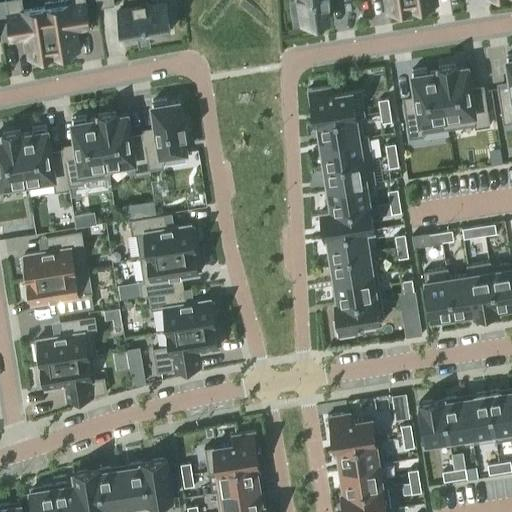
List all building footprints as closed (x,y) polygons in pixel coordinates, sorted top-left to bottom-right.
[(33,59),(53,56),(45,6),(23,10),(21,0),(5,0),(12,40),(26,38),(29,56),(32,56),(33,59)] [(55,0),(45,2),(45,6),(53,56),(75,53),(75,49),(78,48),(75,30),(90,28),(85,0),(55,0)] [(293,0),(289,1),(293,25),(320,21),(328,19),(327,9),(326,3),(330,2),(329,0),(293,0)] [(384,0),(387,10),(390,10),(391,13),(412,10),(410,0),(384,0)] [(410,0),(412,10),(433,6),(433,3),(436,2),(435,0),(410,0)] [(151,38),(150,34),(170,30),(165,2),(145,5),(145,2),(132,4),(133,7),(118,10),(122,38),(139,35),(139,39),(151,38)] [(510,85),(498,87),(503,122),(511,121),(511,53),(506,54),(510,78),(509,78),(510,85)] [(455,63),(438,66),(438,70),(447,128),(474,124),(475,127),(489,125),(484,89),(472,91),(470,84),(470,85),(466,65),(456,67),(455,63)] [(415,100),(403,102),(409,137),(423,135),(423,132),(447,128),(438,70),(426,71),(426,67),(411,69),(415,93),(414,93),(415,100)] [(329,85),(307,89),(310,106),(312,106),(314,121),(360,113),(360,115),(365,114),(361,89),(332,94),(332,92),(330,92),(329,85)] [(142,134),(143,137),(144,137),(149,169),(164,166),(162,158),(186,155),(183,135),(187,134),(185,120),(181,121),(178,101),(167,103),(166,98),(152,100),(155,124),(155,125),(156,132),(142,134)] [(388,98),(378,99),(380,111),(390,109),(388,98)] [(390,109),(380,111),(381,122),(391,121),(390,109)] [(150,172),(149,169),(144,137),(143,137),(132,139),(130,132),(127,113),(116,114),(115,111),(98,114),(98,117),(100,117),(108,166),(133,162),(135,175),(150,172)] [(360,113),(314,121),(317,135),(319,135),(321,143),(363,136),(363,135),(360,115),(360,113)] [(110,175),(108,166),(100,117),(98,117),(87,119),(86,115),(72,117),(75,141),(74,141),(76,148),(62,150),(63,153),(64,153),(69,185),(84,183),(83,180),(110,175)] [(20,129),(19,130),(27,182),(53,178),(55,191),(69,189),(69,185),(64,153),(63,153),(51,155),(50,148),(49,148),(46,124),(31,127),(32,131),(24,132),(23,129),(20,129)] [(1,186),(27,182),(19,130),(2,132),(3,136),(0,136),(0,199),(3,199),(1,186)] [(322,151),(319,152),(322,166),(372,158),(368,134),(363,135),(363,136),(321,143),(322,151)] [(395,143),(385,144),(387,156),(397,154),(395,143)] [(397,154),(387,156),(389,167),(399,166),(397,154)] [(372,158),(322,166),(324,180),(326,180),(328,189),(366,182),(366,183),(375,182),(372,158)] [(329,196),(326,197),(328,210),(329,211),(370,205),(366,183),(366,182),(328,189),(329,196)] [(397,189),(387,190),(389,202),(399,200),(397,189)] [(399,200),(389,202),(391,213),(401,211),(399,200)] [(328,210),(321,211),(323,228),(326,227),(327,235),(365,229),(365,230),(373,228),(370,205),(329,211),(328,210)] [(94,210),(74,213),(76,225),(96,222),(94,210)] [(163,214),(129,219),(131,234),(136,233),(139,256),(148,254),(148,255),(198,247),(194,226),(191,227),(190,223),(165,227),(163,214)] [(495,223),(483,224),(485,234),(496,233),(495,223)] [(472,226),(462,228),(463,238),(473,236),(485,234),(483,224),(472,226)] [(328,243),(326,243),(328,257),(369,251),(368,249),(365,230),(365,229),(327,235),(328,243)] [(452,229),(440,231),(442,241),(453,239),(452,229)] [(21,257),(24,278),(74,270),(70,247),(83,245),(81,231),(47,236),(49,249),(24,253),(24,257),(21,257)] [(440,231),(429,233),(430,243),(442,241),(440,231)] [(405,233),(395,235),(396,247),(406,245),(405,233)] [(406,245),(396,247),(398,258),(408,256),(406,245)] [(143,280),(139,281),(141,296),(149,295),(149,294),(175,290),(173,277),(198,273),(198,269),(201,269),(198,247),(148,255),(148,254),(139,256),(143,280)] [(369,251),(328,257),(330,272),(333,271),(334,280),(377,273),(373,249),(368,249),(369,251)] [(474,314),(497,310),(489,265),(491,265),(490,260),(466,263),(468,273),(469,273),(475,311),(473,311),(474,314)] [(511,261),(491,265),(489,265),(497,310),(510,308),(509,305),(511,304),(511,269),(511,266),(511,261)] [(441,319),(454,317),(447,276),(449,276),(447,267),(423,270),(431,318),(440,316),(441,319)] [(78,294),(74,270),(24,278),(28,300),(31,299),(32,303),(57,299),(59,312),(93,306),(91,292),(78,294)] [(335,288),(333,288),(335,303),(380,296),(377,273),(334,280),(335,288)] [(454,317),(467,315),(467,312),(473,311),(475,311),(469,273),(468,273),(449,276),(447,276),(454,317)] [(412,279),(402,280),(404,292),(413,290),(412,279)] [(175,290),(149,294),(149,295),(151,309),(164,307),(167,330),(217,322),(214,301),(210,301),(210,298),(185,302),(183,289),(175,290)] [(413,290),(404,292),(405,303),(415,302),(413,290)] [(380,296),(335,303),(338,318),(335,318),(338,336),(360,332),(359,325),(361,324),(360,323),(384,319),(380,296)] [(34,342),(38,363),(91,355),(96,355),(92,330),(97,330),(94,315),(60,321),(62,334),(37,338),(38,341),(34,342)] [(170,345),(152,348),(156,372),(195,365),(201,364),(199,350),(218,347),(217,344),(221,343),(217,322),(167,330),(170,345)] [(143,346),(129,348),(135,384),(148,382),(143,346)] [(95,378),(91,355),(38,363),(41,384),(45,384),(45,387),(64,384),(66,398),(106,392),(104,376),(95,378)] [(501,388),(488,390),(494,431),(495,441),(511,437),(511,396),(511,390),(501,391),(501,388)] [(474,395),(466,397),(472,435),(473,444),(495,441),(494,431),(488,390),(474,393),(474,395)] [(405,392),(393,394),(396,418),(409,416),(405,392)] [(456,396),(441,398),(441,401),(443,400),(449,438),(450,438),(472,435),(466,397),(456,398),(456,396)] [(434,399),(419,401),(426,447),(451,443),(450,439),(449,438),(443,400),(441,401),(441,398),(434,399)] [(332,432),(334,446),(375,440),(375,439),(371,417),(352,420),(352,418),(350,418),(349,411),(327,415),(330,432),(332,432)] [(400,425),(402,436),(412,435),(410,423),(400,425)] [(233,442),(204,447),(208,471),(208,472),(217,471),(217,470),(255,464),(255,463),(254,455),(256,454),(255,447),(258,447),(255,429),(233,433),(234,440),(232,441),(233,442)] [(414,446),(412,435),(402,436),(404,448),(414,446)] [(339,461),(341,469),(379,463),(379,464),(384,464),(379,439),(375,439),(375,440),(334,446),(337,461),(339,461)] [(145,461),(143,461),(149,502),(150,501),(173,498),(167,457),(150,460),(145,461)] [(510,460),(498,461),(500,471),(511,470),(510,460)] [(129,466),(120,467),(127,510),(150,506),(151,506),(150,501),(149,502),(143,461),(140,461),(128,463),(129,466)] [(488,473),(500,471),(498,461),(487,463),(488,473)] [(182,475),(192,473),(190,462),(180,463),(182,475)] [(217,471),(208,472),(211,491),(216,490),(220,490),(221,491),(258,485),(257,476),(260,476),(258,463),(255,463),(255,464),(217,470),(217,471)] [(339,478),(342,493),(382,486),(382,484),(379,464),(379,463),(341,469),(342,477),(339,478)] [(98,468),(96,468),(97,471),(98,471),(104,511),(111,511),(127,510),(120,467),(112,468),(111,466),(98,468)] [(465,467),(453,468),(455,478),(467,477),(465,467)] [(74,472),(73,472),(75,480),(75,482),(76,482),(80,511),(104,511),(98,471),(97,471),(96,468),(90,469),(74,472)] [(408,470),(410,481),(420,480),(418,468),(408,470)] [(443,480),(455,478),(453,468),(442,470),(443,480)] [(184,487),(194,485),(192,473),(182,475),(184,487)] [(422,491),(420,480),(410,481),(412,493),(422,491)] [(68,481),(53,483),(57,511),(80,511),(76,482),(75,482),(68,483),(68,481)] [(40,488),(30,489),(33,511),(57,511),(53,483),(39,485),(40,488)] [(346,507),(347,511),(365,511),(391,508),(387,484),(382,484),(382,486),(342,493),(344,507),(346,507)] [(220,490),(216,490),(216,491),(219,511),(224,511),(265,506),(262,493),(260,493),(258,485),(221,491),(220,490)] [(21,511),(20,503),(11,505),(10,502),(0,503),(0,511),(21,511)]
